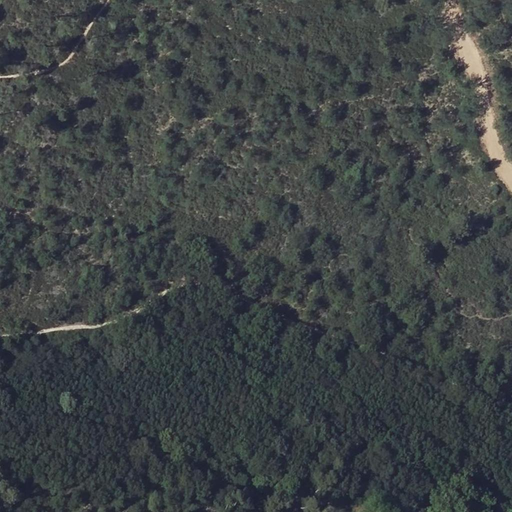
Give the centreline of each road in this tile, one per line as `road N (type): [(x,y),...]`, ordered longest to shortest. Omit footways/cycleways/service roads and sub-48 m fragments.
road 1 (track): [(511,409),(240,298),(180,288),(93,327),(0,335)]
road 2 (track): [(450,0),(498,163),(511,183)]
